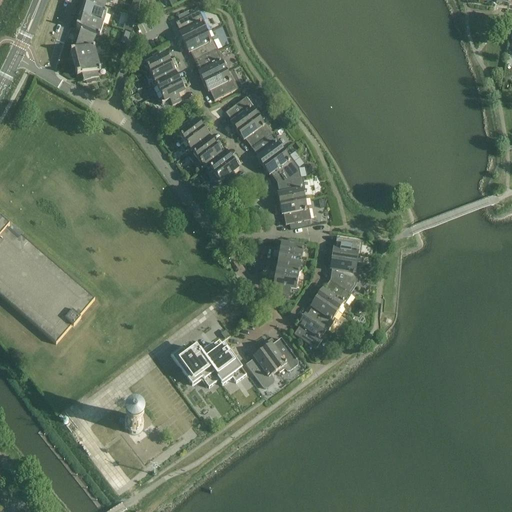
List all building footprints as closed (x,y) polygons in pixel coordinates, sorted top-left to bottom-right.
[(79,18),(80,18),(103,25),(107,14),(103,12),(105,7),(89,2),(88,8),(83,6),(79,18)] [(128,14),(129,14),(135,16),(137,10),(131,8),(130,7),(128,14)] [(183,45),(207,34),(203,27),(205,26),(199,13),(175,25),(182,38),(180,39),(183,45)] [(79,37),(94,42),(96,36),(99,37),(103,25),(80,18),(79,18),(76,30),(80,31),(79,37)] [(124,25),(123,31),(130,33),(132,27),(126,25),(124,25)] [(195,64),(218,52),(212,40),(210,41),(207,34),(183,45),(186,52),(188,51),(195,64)] [(74,66),(80,64),(97,60),(94,48),(92,48),(94,42),(79,37),(74,53),(70,54),(74,66)] [(218,52),(195,64),(201,77),(199,78),(202,84),(226,73),(222,66),(224,65),(218,52)] [(153,63),(142,68),(143,70),(147,71),(149,76),(170,66),(165,56),(159,60),(158,57),(151,60),(153,63)] [(97,60),(80,64),(74,66),(77,78),(81,77),(83,83),(98,78),(97,72),(101,72),(97,60)] [(170,66),(149,76),(152,82),(151,85),(152,87),(175,76),(170,66)] [(226,73),(202,84),(206,91),(207,90),(214,103),(237,91),(231,78),(229,79),(226,73)] [(175,76),(152,87),(153,89),(156,90),(159,96),(180,86),(175,76)] [(180,86),(159,96),(162,101),(161,105),(162,107),(169,103),(172,109),(181,104),(178,99),(185,95),(180,86)] [(236,134),(257,118),(253,112),(254,111),(246,99),(225,115),(234,127),(232,128),(236,134)] [(251,150),(272,134),(265,126),(264,127),(257,118),(236,134),(241,139),(242,138),(251,150)] [(185,131),(175,138),(177,140),(180,140),(184,145),(202,131),(196,123),(190,127),(188,125),(183,129),(185,131)] [(202,131),(184,145),(188,150),(187,154),(188,155),(209,140),(202,131)] [(262,168),(283,153),(279,147),(280,146),(272,134),(251,150),(259,161),(258,163),(262,168)] [(197,162),(215,149),(209,140),(188,155),(190,157),(193,157),(197,162)] [(215,149),(197,162),(200,167),(200,171),(201,173),(205,170),(222,157),(215,149)] [(283,153),(262,168),(266,174),(268,173),(277,185),(302,179),(300,179),(298,170),(303,166),(294,154),(289,158),(287,159),(283,153)] [(213,177),(232,163),(225,154),(222,157),(205,170),(206,171),(210,172),(213,177)] [(232,163),(213,177),(217,182),(217,185),(218,187),(225,182),(228,187),(236,181),(233,176),(239,172),(232,163)] [(302,179),(277,185),(279,199),(277,199),(279,206),(304,201),(303,194),(305,193),(302,179)] [(304,201),(279,206),(280,213),(282,213),(285,227),(311,222),(308,208),(306,208),(304,201)] [(9,227),(0,219),(0,297),(56,346),(71,328),(73,330),(80,321),(79,320),(94,301),(21,238),(19,239),(7,229),(9,227)] [(331,261),(357,265),(358,257),(360,258),(362,243),(336,239),(334,254),(332,254),(331,261)] [(280,247),(278,257),(301,262),(302,256),(305,253),(306,251),(294,249),(295,247),(288,245),(288,248),(280,247)] [(277,268),(302,273),(302,271),(300,268),(301,262),(278,257),(277,268)] [(357,265),(331,261),(330,268),(332,268),(330,282),(351,297),(352,297),(350,296),(355,288),(357,272),(355,272),(357,265)] [(275,279),(297,283),(298,277),(301,275),(302,273),(277,268),(275,279)] [(297,283),(275,279),(273,290),(280,291),(279,297),(288,299),(290,293),(298,294),(298,292),(296,289),(297,283)] [(351,297),(330,282),(322,294),(320,293),(316,299),(338,314),(342,308),(343,309),(351,297)] [(304,317),(327,333),(335,321),(334,320),(338,314),(316,299),(312,305),(314,306),(306,318),(304,317)] [(327,333),(304,317),(300,323),(302,324),(294,337),(315,351),(323,339),(322,338),(326,332),(327,333)] [(267,348),(262,352),(277,373),(283,369),(285,372),(287,372),(288,373),(290,372),(296,368),(297,366),(297,365),(297,363),(296,362),(298,360),(295,355),(293,357),(292,356),(292,355),(290,352),(289,352),(281,341),(274,346),(273,344),(271,344),(267,346),(267,348)] [(209,347),(200,354),(223,387),(232,380),(236,385),(246,377),(224,348),(218,352),(215,355),(209,347)] [(208,390),(218,383),(219,382),(199,355),(197,352),(196,353),(187,360),(180,350),(170,358),(192,387),(201,380),(208,390)] [(271,377),(277,373),(262,352),(256,356),(257,358),(245,367),(261,388),(263,390),(265,391),(268,391),(273,386),(274,384),(274,381),(273,379),(271,377)] [(143,427),(143,426),(143,424),(142,422),(141,421),(140,419),(138,417),(136,417),(135,416),(133,416),(130,417),(129,417),(128,418),(126,419),(125,421),(124,423),(124,425),(124,426),(124,428),(124,430),(126,432),(127,433),(128,434),(130,435),(131,435),(134,436),(135,435),(137,435),(139,434),(140,433),(141,431),(142,430),(143,427)]
